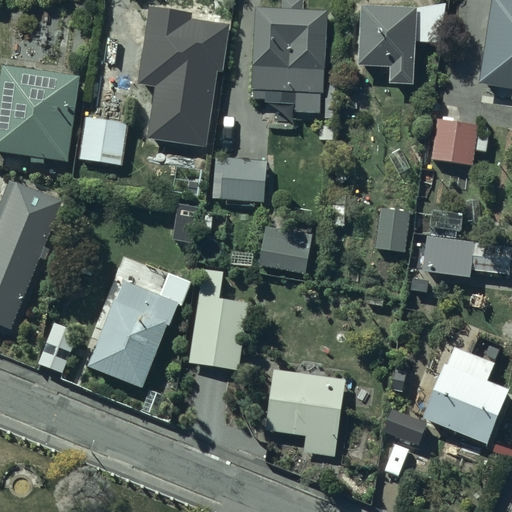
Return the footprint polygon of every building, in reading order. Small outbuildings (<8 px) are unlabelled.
[(511,0),(480,0),(482,89),(511,88),(511,0)] [(192,15),(150,8),(137,83),(155,86),(147,138),(209,147),(228,24),(192,19),(192,15)] [(356,78),(425,75),(422,8),(353,10),(356,78)] [(327,12),(266,13),(268,137),(311,136),(311,109),(328,108),(327,12)] [(81,83),(0,71),(0,160),(69,170),(81,83)] [(128,124),(86,118),(80,158),(123,164),(128,124)] [(478,126),(438,119),(431,157),(472,164),(478,126)] [(268,161),(225,159),(223,201),(267,202),(268,161)] [(202,182),(189,180),(187,193),(200,196),(202,182)] [(0,220),(0,325),(12,329),(61,199),(15,181),(0,220)] [(199,208),(177,204),(172,240),(194,245),(199,208)] [(410,213),(382,210),(378,247),(406,250),(410,213)] [(315,237),(267,229),(261,268),(308,276),(315,237)] [(511,268),(511,247),(427,237),(423,271),(472,278),(469,296),(508,300),(511,268)] [(236,274),(205,271),(202,301),(197,301),(191,363),(251,368),(257,304),(234,302),(236,274)] [(91,376),(147,398),(181,308),(125,286),(91,376)] [(488,445),(511,389),(491,381),(497,365),(456,348),(426,420),(488,445)] [(303,451),(334,455),(344,379),(272,370),(264,430),(305,435),(303,451)]
